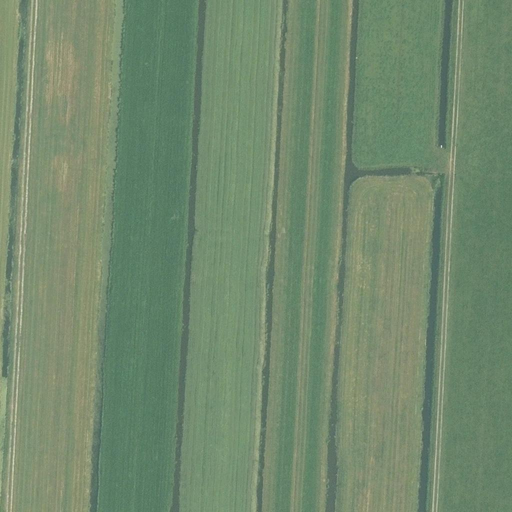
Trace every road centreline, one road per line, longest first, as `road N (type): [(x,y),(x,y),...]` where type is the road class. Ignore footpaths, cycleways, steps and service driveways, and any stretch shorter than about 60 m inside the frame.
road 1 (track): [(8,511),(36,0)]
road 2 (track): [(436,511),(463,0)]
